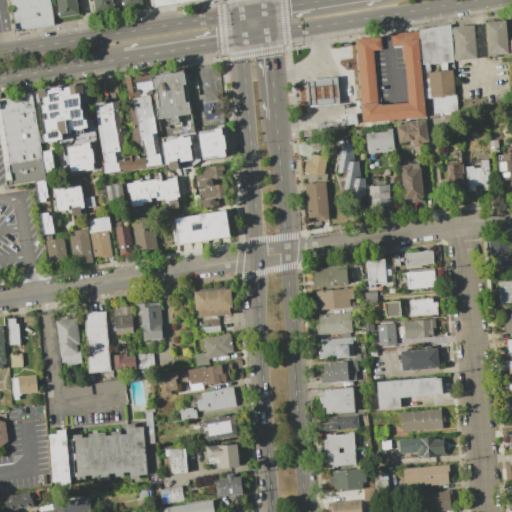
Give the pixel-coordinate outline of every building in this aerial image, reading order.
[(49,0),(53,23),(14,29),(8,0),(49,0)] [(56,0),(76,0),(79,14),(60,18),(56,0)] [(93,0),(113,0),(115,9),(95,12),(93,0)] [(485,22),(506,21),(508,54),(487,56),(485,22)] [(420,65),(417,32),(417,30),(450,25),(453,63),(446,63),(446,71),(452,70),(457,111),(432,114),(430,98),(422,99),(420,65)] [(452,27),(474,25),(476,59),(454,60),(452,27)] [(378,37),(355,39),(361,122),(424,117),(422,99),(420,65),(417,32),(390,34),(391,47),(403,46),(403,47),(407,102),(377,105),(372,51),(379,50),(379,49),(378,37)] [(176,115),(177,121),(170,123),(169,116),(163,117),(157,118),(153,93),(149,72),(182,67),(185,84),(182,84),(185,102),(188,102),(189,113),(186,113),(176,115)] [(130,119),(128,119),(127,114),(129,113),(128,107),(133,106),(131,97),(128,97),(124,77),(149,72),(153,93),(149,94),(158,151),(160,151),(162,163),(105,173),(93,103),(116,99),(118,117),(120,117),(121,121),(119,122),(125,157),(136,155),(130,119)] [(307,80),(309,107),(328,105),(339,104),(337,77),(325,78),(307,80)] [(56,139),(57,141),(50,142),(50,141),(47,141),(41,142),(39,134),(46,133),(44,119),(42,119),(39,101),(32,102),(31,93),(38,92),(37,91),(60,87),(61,90),(64,90),(63,88),(69,87),(68,84),(75,83),(76,86),(85,84),(86,92),(78,93),(80,103),(79,103),(80,109),(82,109),(82,113),(83,120),(86,119),(87,127),(82,128),(83,133),(76,134),(75,129),(70,130),(71,132),(61,134),(62,139),(56,139)] [(0,98),(0,111),(12,184),(34,181),(44,179),(45,179),(44,173),(40,151),(34,112),(32,102),(31,93),(0,98)] [(318,123),(346,119),(345,114),(355,113),(357,123),(347,124),(347,128),(319,132),(318,123)] [(66,144),(95,141),(92,119),(87,119),(88,129),(73,130),(72,119),(67,120),(68,137),(58,137),(61,167),(68,166),(66,144)] [(408,123),(408,122),(424,119),(428,141),(421,142),(422,145),(413,146),(413,144),(411,144),(411,140),(397,142),(394,126),(408,123)] [(225,156),(216,158),(216,156),(201,159),(197,134),(212,131),(212,129),(220,127),(222,135),(223,135),(225,148),(224,149),(225,156)] [(393,150),(366,152),(364,133),(391,130),(393,150)] [(179,157),(176,158),(178,168),(165,170),(161,142),(168,141),(168,139),(176,138),(175,137),(182,135),(182,137),(189,136),(191,144),(189,144),(191,159),(179,161),(179,157)] [(498,151),(489,152),(488,140),(497,140),(498,151)] [(89,143),(90,148),(91,148),(93,162),(92,162),(93,167),(93,169),(85,170),(85,168),(70,171),(66,147),(80,144),(80,143),(89,142),(89,143)] [(360,196),(358,206),(349,204),(351,191),(342,189),(345,174),(336,172),(342,145),(351,144),(353,161),(358,161),(359,178),(364,177),(365,196),(360,196)] [(50,149),(53,167),(51,167),(52,171),(44,173),(40,151),(50,149)] [(324,182),(327,216),(319,217),(307,218),(304,183),(303,183),(302,177),(304,177),(305,172),(303,172),(305,159),(310,160),(311,153),(326,156),(323,172),(326,172),(324,182)] [(499,187),(511,185),(511,153),(497,154),(499,187)] [(487,159),(490,189),(481,189),(481,185),(474,185),(474,190),(466,190),(464,166),(473,165),(473,168),(480,167),(479,159),(487,159)] [(447,164),(447,161),(455,161),(455,164),(462,163),(463,176),(462,176),(462,179),(463,179),(464,190),(440,192),(439,181),(439,179),(447,179),(447,175),(448,175),(447,164)] [(421,201),(411,202),(411,198),(402,199),(400,169),(399,165),(409,164),(418,163),(418,167),(419,167),(422,197),(420,197),(421,201)] [(222,165),(223,170),(220,170),(221,176),(219,176),(219,178),(210,179),(211,185),(204,186),(198,187),(197,181),(195,182),(195,180),(194,172),(200,171),(200,168),(219,164),(219,165),(222,165)] [(165,180),(165,179),(175,177),(179,196),(176,196),(178,208),(165,210),(163,199),(155,200),(155,197),(150,198),(150,201),(142,202),(143,205),(131,206),(128,191),(127,192),(125,183),(132,182),(132,180),(139,179),(139,181),(160,178),(160,181),(165,180)] [(44,179),(47,197),(45,197),(45,201),(37,202),(34,181),(44,179)] [(120,183),(123,198),(107,200),(105,186),(120,183)] [(214,200),(217,200),(218,205),(212,206),(212,207),(208,207),(208,206),(201,207),(200,199),(199,191),(205,190),(204,186),(211,185),(223,183),(226,197),(214,199),(214,200)] [(52,197),(50,187),(71,184),(72,186),(80,185),(82,197),(83,206),(79,207),(80,214),(72,215),(70,204),(67,205),(68,209),(56,211),(55,207),(54,196),(52,197)] [(367,186),(388,184),(390,205),(369,207),(367,186)] [(83,206),(82,197),(92,195),(94,206),(83,208),(83,206)] [(178,245),(174,218),(225,210),(229,236),(178,245)] [(43,234),(39,213),(47,212),(48,215),(50,215),(53,233),(51,233),(43,234)] [(108,216),(110,229),(107,230),(110,254),(111,256),(101,258),(101,255),(92,256),(88,233),(90,233),(88,219),(108,216)] [(137,223),(136,220),(151,218),(151,221),(156,247),(135,250),(131,224),(137,223)] [(121,226),(127,225),(131,252),(119,254),(114,227),(113,222),(120,221),(121,226)] [(87,233),(91,261),(73,264),(68,236),(73,235),(72,230),(86,228),(87,233)] [(62,237),(67,266),(48,269),(44,240),(43,235),(50,234),(51,239),(62,237)] [(506,239),(508,265),(490,267),(488,240),(506,239)] [(431,251),(432,263),(420,264),(420,266),(406,267),(404,253),(431,251)] [(367,273),(366,260),(383,258),(385,282),(374,283),(374,287),(360,288),(359,273),(367,273)] [(336,265),(337,269),(346,268),(347,283),(334,284),(334,286),(312,287),(311,277),(315,277),(314,267),(336,265)] [(432,270),(433,286),(425,287),(425,288),(422,288),(422,287),(407,288),(406,272),(432,270)] [(511,280),(511,301),(498,302),(497,282),(511,280)] [(229,288),(231,306),(228,306),(229,314),(198,317),(197,309),(195,309),(193,291),(229,288)] [(316,300),(315,290),(351,288),(352,298),(348,298),(349,307),(313,310),(312,300),(316,300)] [(375,291),(376,301),(364,302),(364,292),(375,291)] [(409,311),(408,300),(425,299),(425,297),(427,296),(427,298),(431,298),(431,302),(436,301),(436,313),(407,316),(406,311),(409,311)] [(398,301),(399,315),(385,316),(384,302),(398,301)] [(134,304),(153,302),(158,302),(161,338),(143,340),(141,323),(136,324),(134,304)] [(117,307),(116,304),(123,304),(123,306),(129,306),(132,332),(115,334),(113,316),(114,316),(113,308),(117,307)] [(350,305),(362,304),(362,311),(351,312),(350,305)] [(105,311),(109,371),(88,373),(83,312),(105,311)] [(319,324),(318,314),(350,312),(351,331),(316,334),(316,325),(319,324)] [(511,312),(511,332),(505,333),(503,313),(511,312)] [(54,320),(75,317),(79,343),(76,344),(77,351),(80,351),(81,363),(65,366),(65,362),(60,362),(54,320)] [(14,318),(14,323),(17,323),(19,345),(15,345),(15,344),(8,345),(6,318),(14,318)] [(403,326),(402,321),(433,318),(433,327),(432,327),(432,335),(404,338),(403,333),(398,333),(398,326),(403,326)] [(218,325),(219,332),(201,333),(200,327),(218,325)] [(205,352),(202,338),(229,333),(232,351),(225,352),(226,355),(207,358),(208,363),(195,365),(193,354),(205,352)] [(380,336),(394,335),(395,344),(381,345),(380,336)] [(350,336),(352,355),(348,355),(348,356),(335,357),(335,356),(317,358),(317,349),(320,349),(319,339),(350,336)] [(400,354),(400,351),(405,350),(405,348),(409,348),(409,350),(426,348),(425,346),(429,346),(429,348),(435,347),(437,367),(401,370),(400,359),(397,359),(396,354),(400,354)] [(152,352),(153,367),(151,367),(151,372),(139,373),(139,368),(137,368),(135,354),(152,352)] [(20,353),(21,366),(9,367),(8,354),(20,353)] [(134,368),(114,369),(113,354),(125,354),(126,356),(133,355),(134,368)] [(322,373),(321,363),(356,360),(356,370),(354,371),(355,380),(320,382),(319,374),(322,373)] [(198,367),(198,369),(221,364),(221,369),(227,368),(229,380),(202,385),(203,389),(190,391),(186,369),(198,367)] [(176,371),(177,378),(174,379),(176,389),(170,390),(170,393),(160,395),(156,374),(176,371)] [(34,375),(36,391),(19,393),(20,395),(17,395),(18,399),(12,400),(10,377),(34,375)] [(439,377),(441,394),(398,397),(399,407),(377,409),(375,382),(439,377)] [(95,393),(93,383),(123,378),(125,388),(95,393)] [(91,394),(61,399),(59,388),(90,384),(91,394)] [(201,399),(200,392),(232,387),(235,405),(197,411),(195,400),(201,399)] [(324,396),(323,389),(351,387),(353,411),(325,413),(325,407),(318,407),(317,396),(324,396)] [(196,417),(180,420),(178,409),(191,407),(192,409),(195,409),(196,417)] [(439,409),(441,429),(401,432),(399,412),(439,409)] [(150,411),(153,443),(146,443),(143,412),(150,411)] [(202,427),(201,419),(213,417),(213,416),(222,414),(222,416),(233,414),(237,436),(205,441),(203,432),(201,433),(200,427),(202,427)] [(328,422),(327,416),(356,414),(357,428),(322,430),(322,423),(328,422)] [(0,419),(5,422),(9,441),(0,448),(0,419)] [(56,433),(56,430),(65,429),(66,439),(72,438),(72,435),(80,434),(81,437),(87,437),(87,433),(104,432),(104,435),(110,435),(110,431),(119,430),(119,434),(125,434),(125,424),(133,424),(134,427),(142,426),(146,474),(138,475),(138,478),(129,479),(129,471),(122,472),(122,475),(115,476),(114,472),(107,473),(107,477),(91,478),(90,474),(84,475),(84,478),(76,479),(76,476),(69,476),(70,482),(52,483),(48,434),(56,433)] [(325,438),(325,434),(334,433),(334,434),(348,433),(348,432),(352,432),(355,465),(350,465),(350,464),(336,465),(336,467),(328,467),(327,458),(324,458),(322,438),(325,438)] [(414,438),(434,437),(434,438),(442,437),(443,453),(435,454),(435,456),(416,458),(414,438)] [(236,443),(238,466),(220,468),(219,466),(215,467),(214,462),(219,462),(218,456),(207,458),(206,446),(236,443)] [(184,447),(186,472),(172,473),(171,462),(168,462),(168,455),(164,456),(163,449),(184,447)] [(447,464),(448,472),(446,472),(447,484),(416,486),(415,482),(403,483),(402,468),(447,464)] [(332,476),(331,470),(363,468),(364,481),(361,481),(361,488),(333,491),(333,485),(328,485),(328,476),(332,476)] [(219,484),(219,478),(226,478),(225,474),(232,473),(233,477),(240,476),(242,494),(216,496),(214,484),(219,484)] [(385,473),(387,493),(374,494),(372,474),(385,473)] [(180,486),(183,500),(161,504),(158,489),(180,486)] [(372,487),(373,499),(363,500),(362,487),(372,487)] [(442,491),(442,490),(450,489),(450,491),(448,491),(450,509),(421,511),(420,493),(442,491)] [(32,505),(5,509),(3,495),(30,491),(32,505)] [(68,498),(68,499),(87,497),(89,510),(76,511),(40,511),(39,505),(55,503),(55,500),(68,498)] [(211,499),(213,511),(165,511),(165,507),(211,499)] [(359,499),(359,511),(331,511),(331,509),(327,509),(326,502),(359,499)]
